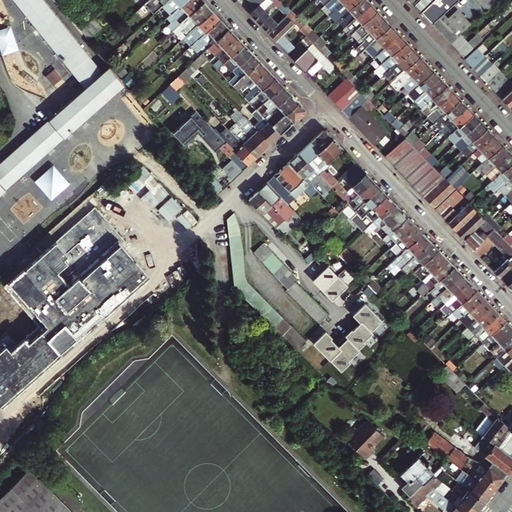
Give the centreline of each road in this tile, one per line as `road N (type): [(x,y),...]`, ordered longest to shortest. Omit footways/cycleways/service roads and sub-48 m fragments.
road 1 (residential): [(325,110),(511,307)]
road 2 (residential): [(511,130),(389,0)]
road 3 (residential): [(219,0),(325,110)]
road 4 (residential): [(233,197),(325,110)]
